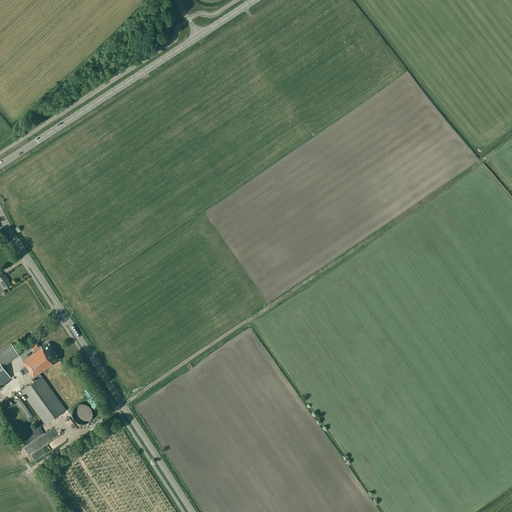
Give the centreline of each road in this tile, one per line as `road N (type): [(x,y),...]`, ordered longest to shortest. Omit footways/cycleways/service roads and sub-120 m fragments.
road 1 (tertiary): [(192,511),(0,214)]
road 2 (secondary): [(0,164),(199,35)]
